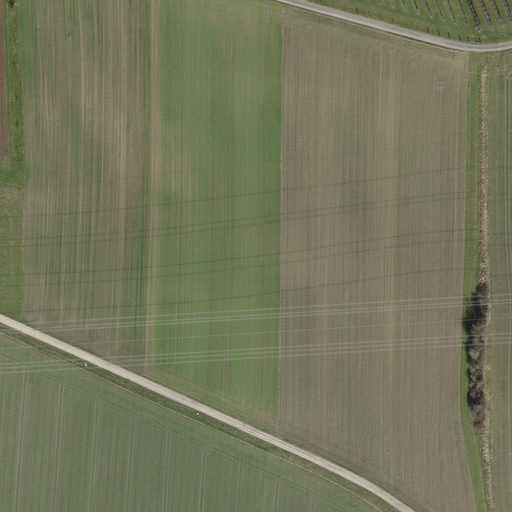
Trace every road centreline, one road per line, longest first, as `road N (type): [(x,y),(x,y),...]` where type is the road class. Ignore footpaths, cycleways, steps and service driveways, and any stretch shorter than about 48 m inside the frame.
road 1 (track): [(408,511),(343,471),(0,318)]
road 2 (track): [(290,0),(467,46),(511,43)]
